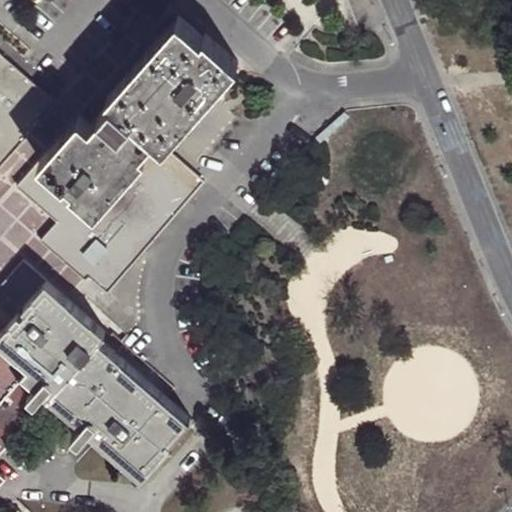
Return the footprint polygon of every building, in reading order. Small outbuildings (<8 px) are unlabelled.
[(60,137),(41,159),(96,209),(145,154),(141,149),(154,135),(164,144),(238,62),(206,33),(203,36),(180,15),(108,94),(111,99),(91,123),(80,114),(60,137)] [(0,51),(0,166),(41,120),(37,117),(54,98),(0,51)] [(96,209),(41,159),(19,184),(60,220),(42,239),(86,277),(89,274),(108,291),(205,181),(164,144),(154,135),(141,149),(145,154),(96,209)] [(0,402),(11,390),(0,379),(0,366),(3,370),(18,354),(0,337),(0,332),(47,278),(25,259),(0,286),(0,402)] [(142,474),(172,444),(169,442),(190,417),(146,378),(99,337),(105,330),(47,278),(0,332),(0,337),(18,354),(42,375),(47,370),(60,382),(51,393),(82,421),(88,427),(142,474)] [(0,485),(10,474),(0,465),(0,449),(14,434),(51,393),(60,382),(47,370),(42,375),(18,354),(3,370),(0,366),(0,379),(11,390),(0,402),(0,485)]
